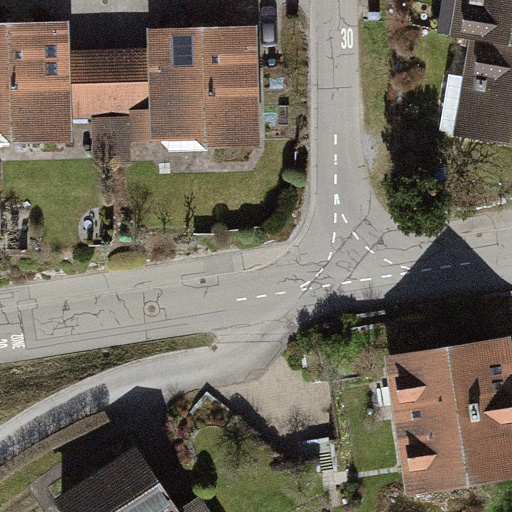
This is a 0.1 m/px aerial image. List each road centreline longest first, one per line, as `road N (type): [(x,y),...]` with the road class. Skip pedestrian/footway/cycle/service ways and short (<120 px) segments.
road 1 (residential): [(340,284),(0,332)]
road 2 (track): [(0,448),(83,400),(221,372),(257,348),(278,294)]
road 3 (residential): [(333,0),(340,284)]
road 4 (residential): [(511,257),(340,284)]
